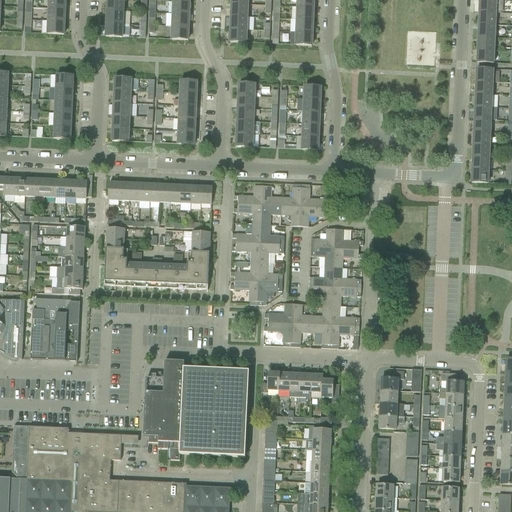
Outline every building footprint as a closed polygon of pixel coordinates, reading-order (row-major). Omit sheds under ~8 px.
[(48,0),(48,9),(65,10),(65,0),(48,0)] [(107,0),(107,12),(123,12),(123,0),(107,0)] [(313,0),(297,0),(297,8),(313,9),(313,0)] [(496,1),(480,0),(479,13),(495,14),(496,1)] [(173,2),(173,15),(189,15),(189,3),(173,2)] [(231,5),(231,17),(247,18),(247,6),(231,5)] [(313,9),(297,8),(297,20),(313,21),(313,9)] [(65,10),(48,9),(48,22),(64,22),(65,10)] [(107,12),(106,24),(122,25),(123,12),(107,12)] [(495,14),(479,13),(478,25),(495,26),(495,14)] [(173,15),(172,27),(188,28),(189,15),(173,15)] [(231,17),(230,30),(246,31),(247,18),(231,17)] [(297,20),(296,33),(312,34),(313,21),(297,20)] [(64,22),(48,22),(47,35),(64,35),(64,22)] [(122,25),(106,24),(106,37),(122,38),(122,25)] [(478,25),(478,38),(494,39),(495,26),(478,25)] [(188,28),(172,27),(171,40),(187,41),(188,28)] [(246,31),(230,30),(229,43),(246,44),(246,31)] [(312,34),(296,33),(295,46),(311,47),(312,34)] [(478,38),(477,51),(493,51),(494,39),(478,38)] [(493,51),(477,51),(477,64),(493,64),(493,51)] [(476,70),(476,83),(492,84),(493,70),(476,70)] [(57,76),(56,89),(72,90),(73,77),(57,76)] [(115,79),(114,92),(130,92),(131,79),(115,79)] [(180,82),(180,95),(196,95),(197,82),(180,82)] [(476,83),(475,95),(491,96),(492,84),(476,83)] [(239,84),(238,97),(254,98),(255,85),(239,84)] [(304,87),(304,100),(320,101),(320,88),(304,87)] [(72,90),(56,89),(55,101),(72,102),(72,90)] [(130,92),(114,92),(113,104),(130,105),(130,92)] [(196,95),(180,95),(179,107),(195,108),(196,95)] [(497,96),(491,96),(475,95),(475,108),(491,109),(497,109),(497,96)] [(238,97),(237,110),(253,110),(254,98),(238,97)] [(320,101),(304,100),(297,100),(297,112),(303,113),(319,113),(320,101)] [(72,102),(55,101),(55,114),(71,115),(72,102)] [(113,104),(113,117),(129,117),(130,105),(113,104)] [(195,108),(179,107),(179,120),(195,120),(195,108)] [(475,108),(474,120),(490,121),(491,109),(475,108)] [(253,110),(237,110),(237,122),(253,123),(253,110)] [(303,113),(303,125),(319,126),(319,113),(303,113)] [(71,115),(55,114),(54,126),(70,127),(71,115)] [(129,117),(113,117),(112,129),(128,130),(129,117)] [(195,120),(179,120),(178,132),(194,133),(195,120)] [(474,120),(474,133),(490,134),(490,127),(494,127),(495,121),(490,121),(474,120)] [(237,122),(236,135),(252,135),(253,123),(237,122)] [(319,126),(303,125),(302,138),(318,138),(319,126)] [(70,127),(54,126),(54,140),(70,140),(70,127)] [(128,130),(112,129),(112,142),(128,143),(128,130)] [(194,133),(178,132),(178,145),(194,146),(194,133)] [(490,134),(474,133),(473,145),(489,146),(490,134)] [(252,135),(236,135),(236,148),(252,148),(252,135)] [(285,137),(279,137),(278,150),(284,150),(302,151),(318,151),(318,138),(302,138),(297,137),(296,146),(284,145),(285,137)] [(473,145),(472,158),(489,159),(489,146),(473,145)] [(472,158),(472,170),(488,171),(489,159),(472,158)] [(488,171),(472,170),(471,184),(487,184),(488,171)] [(4,191),(3,196),(14,197),(15,179),(5,179),(4,191)] [(25,180),(15,179),(14,197),(24,197),(25,180)] [(25,180),(24,197),(35,198),(35,180),(25,180)] [(46,180),(35,180),(35,198),(45,198),(46,180)] [(56,181),(46,180),(45,198),(55,199),(56,181)] [(56,181),(55,199),(65,199),(66,181),(56,181)] [(76,182),(66,181),(65,199),(75,200),(76,182)] [(76,182),(75,200),(86,200),(86,198),(91,198),(92,189),(87,188),(87,182),(76,182)] [(119,202),(120,184),(109,183),(108,201),(119,202)] [(130,184),(120,184),(119,202),(129,202),(130,184)] [(140,185),(130,184),(129,202),(139,203),(140,185)] [(140,185),(139,203),(149,203),(150,185),(140,185)] [(161,186),(150,185),(149,203),(160,203),(161,186)] [(281,199),(281,208),(300,209),(301,186),(293,185),(293,189),(292,189),(292,199),(281,199)] [(161,186),(160,203),(170,204),(171,186),(161,186)] [(181,187),(171,186),(170,204),(180,204),(181,187)] [(310,186),(301,186),(300,209),(324,210),(325,205),(329,206),(329,201),(309,200),(310,189),(309,189),(310,186)] [(181,187),(180,204),(190,205),(191,187),(181,187)] [(201,187),(191,187),(190,205),(201,205),(201,187)] [(212,188),(201,187),(201,205),(211,206),(212,188)] [(261,207),(262,187),(254,187),(253,198),(234,197),(234,201),(238,201),(238,206),(261,207)] [(262,187),(261,207),(281,208),(281,199),(271,198),(271,188),(262,187)] [(261,207),(238,206),(237,210),(233,210),(233,214),(253,215),(252,226),(261,226),(261,207)] [(261,207),(261,226),(270,226),(270,216),(281,216),(281,208),(261,207)] [(281,208),(281,216),(286,217),(286,219),(289,222),(291,222),(290,228),(299,228),(300,209),(281,208)] [(324,210),(300,209),(299,228),(308,228),(309,218),(328,219),(328,214),(324,214),(324,210)] [(17,210),(13,213),(22,222),(23,222),(24,218),(23,218),(24,213),(20,213),(17,210)] [(49,224),(54,224),(54,219),(54,215),(50,215),(50,219),(44,219),(43,223),(49,224)] [(261,226),(252,226),(252,236),(232,235),(232,240),(236,240),(236,244),(260,245),(261,226)] [(270,226),(261,226),(260,245),(279,246),(279,242),(284,242),(284,237),(269,237),(270,226)] [(67,227),(67,238),(84,239),(85,228),(67,227)] [(107,229),(106,240),(124,241),(124,230),(107,229)] [(334,251),(335,231),(326,230),(326,241),(311,240),(310,249),(334,251)] [(335,231),(334,251),(358,252),(359,247),(363,247),(363,243),(343,242),(344,231),(335,231)] [(183,233),(183,243),(185,244),(192,244),(210,245),(210,234),(192,233),(183,233)] [(67,238),(66,248),(84,249),(84,239),(67,238)] [(106,240),(106,250),(123,251),(123,250),(124,241),(106,240)] [(185,244),(185,253),(188,253),(191,253),(191,254),(209,255),(210,245),(192,244),(185,244)] [(260,245),(236,244),(236,248),(231,248),(231,253),(251,254),(250,264),(259,264),(260,245)] [(260,245),(259,264),(268,265),(269,254),(283,255),(284,251),(279,251),(279,246),(260,245)] [(84,249),(66,248),(58,248),(58,258),(62,258),(83,259),(84,249)] [(334,251),(310,249),(310,258),(325,259),(324,269),(333,270),(334,251)] [(104,286),(104,287),(208,291),(209,270),(206,270),(206,265),(209,265),(209,255),(191,254),(191,253),(188,253),(187,264),(191,264),(191,269),(187,269),(187,270),(182,269),(173,269),(161,268),(152,268),(141,268),(132,267),(127,267),(123,266),(123,262),(127,262),(127,251),(123,250),(123,251),(106,250),(105,261),(108,261),(108,266),(105,266),(104,286)] [(358,252),(334,251),(333,270),(342,270),(342,259),(362,260),(362,256),(358,255),(358,252)] [(132,254),(132,263),(141,263),(141,254),(132,254)] [(174,255),(173,265),(182,265),(183,255),(174,255)] [(83,259),(62,258),(61,268),(83,270),(83,259)] [(259,264),(250,264),(250,274),(230,273),(230,278),(234,278),(234,283),(258,283),(259,264)] [(268,265),(259,264),(258,283),(277,285),(278,280),(282,280),(282,276),(268,275),(268,265)] [(83,270),(61,268),(57,268),(57,279),(83,280),(83,270)] [(333,270),(324,269),(324,279),(309,279),(309,288),(332,289),(333,270)] [(333,270),(332,289),(361,290),(361,281),(342,280),(342,270),(333,270)] [(83,280),(57,279),(56,289),(52,289),(52,295),(61,295),(62,289),(82,290),(83,280)] [(258,283),(234,283),(234,287),(230,286),(230,291),(249,292),(249,303),(249,307),(257,307),(258,283)] [(277,285),(258,283),(257,307),(264,307),(266,306),(266,303),(267,298),(273,298),(273,293),(282,293),(282,289),(277,289),(277,285)] [(332,289),(309,288),(308,296),(323,297),(323,307),(331,308),(332,289)] [(361,290),(332,289),(331,308),(340,308),(341,298),(360,299),(361,294),(360,294),(361,290)] [(11,301),(1,301),(0,301),(0,352),(11,360),(22,360),(25,301),(11,301)] [(34,320),(34,329),(31,329),(30,360),(77,363),(80,303),(34,301),(39,311),(32,310),(32,320),(34,320)] [(292,325),(293,305),(284,305),(284,316),(264,315),(264,320),(268,320),(268,324),(292,325)] [(293,305),(292,325),(311,326),(311,317),(301,317),(302,306),(293,305)] [(311,317),(311,326),(330,327),(331,308),(323,307),(322,318),(311,317)] [(331,308),(330,327),(359,328),(359,319),(340,318),(340,308),(331,308)] [(292,325),(268,324),(268,328),(264,328),(263,333),(283,333),(283,344),(283,348),(291,349),(292,325)] [(311,326),(292,325),(291,349),(300,349),(300,345),(301,334),(311,335),(311,326)] [(330,327),(311,326),(311,335),(321,335),(321,346),(321,350),(329,350),(330,327)] [(330,327),(329,350),(338,351),(338,347),(339,336),(359,337),(359,328),(330,327)] [(145,392),(143,437),(148,437),(148,444),(158,444),(158,442),(164,443),(163,450),(171,450),(170,461),(179,462),(180,455),(245,458),(245,446),(249,372),(193,370),(193,369),(184,369),(184,363),(164,362),(164,379),(151,379),(150,393),(145,392)] [(381,392),(397,393),(398,381),(404,381),(404,373),(389,372),(388,380),(381,379),(381,392)] [(278,392),(279,374),(268,373),(267,384),(262,384),(261,394),(267,394),(267,392),(278,392)] [(279,374),(278,392),(289,393),(290,374),(279,374)] [(290,374),(289,393),(289,398),(300,398),(301,375),(290,374)] [(439,390),(439,395),(463,396),(463,383),(456,383),(457,375),(441,374),(441,382),(447,383),(447,390),(439,390)] [(312,375),(301,375),(300,398),(306,399),(306,401),(310,401),(310,394),(311,394),(312,375)] [(312,375),(311,394),(321,394),(322,381),(323,376),(312,375)] [(321,394),(321,398),(332,399),(332,403),(338,403),(339,387),(333,386),(333,381),(322,381),(321,394)] [(420,393),(421,381),(411,381),(411,393),(420,393)] [(397,393),(381,392),(380,404),(397,405),(397,393)] [(463,396),(439,395),(439,400),(446,400),(446,408),(462,409),(463,396)] [(380,412),(380,417),(396,418),(403,418),(404,406),(397,405),(380,404),(380,412)] [(462,416),(462,409),(446,408),(439,408),(438,420),(445,420),(461,421),(462,416)] [(511,410),(504,411),(503,423),(511,423),(511,410)] [(396,418),(380,417),(379,430),(395,431),(396,424),(404,425),(404,418),(403,418),(396,418)] [(445,420),(445,433),(461,434),(461,421),(445,420)] [(511,423),(503,423),(503,435),(511,435),(511,423)] [(0,478),(0,511),(228,511),(229,509),(229,503),(230,489),(186,487),(186,485),(172,484),(157,483),(110,481),(110,477),(110,465),(111,461),(117,461),(120,462),(121,444),(92,443),(82,442),(82,445),(73,444),(68,444),(68,434),(68,430),(69,429),(14,427),(14,429),(13,448),(13,456),(12,473),(16,477),(20,477),(20,479),(0,478)] [(309,427),(308,441),(331,442),(331,431),(315,430),(315,428),(309,427)] [(265,428),(265,439),(276,439),(277,428),(265,428)] [(437,438),(437,444),(460,446),(461,434),(445,433),(444,439),(437,438)] [(511,435),(503,435),(502,448),(511,448),(511,435)] [(265,439),(264,450),(276,450),(276,439),(265,439)] [(331,442),(308,441),(306,441),(305,451),(312,452),(330,453),(331,442)] [(460,446),(437,444),(436,451),(444,451),(444,458),(460,458),(460,446)] [(511,448),(502,448),(502,460),(511,460),(511,448)] [(264,450),(264,460),(275,461),(276,450),(264,450)] [(312,452),(312,463),(330,464),(330,453),(312,452)] [(444,458),(443,465),(439,465),(439,470),(443,470),(459,471),(460,458),(444,458)] [(264,460),(263,471),(275,472),(275,461),(264,460)] [(511,460),(502,460),(501,473),(511,473),(511,460)] [(306,473),(311,473),(329,474),(330,464),(312,463),(306,463),(306,473)] [(459,471),(443,470),(442,483),(459,484),(459,471)] [(263,471),(263,482),(274,482),(275,472),(263,471)] [(311,473),(311,484),(329,485),(329,474),(311,473)] [(511,473),(501,473),(501,485),(511,485),(511,473)] [(263,482),(262,493),(274,493),(274,482),(263,482)] [(305,484),(304,495),(310,495),(328,496),(329,485),(311,484),(305,484)] [(377,486),(376,498),(392,499),(393,487),(377,486)] [(442,489),(442,502),(458,503),(458,489),(442,489)] [(262,493),(262,504),(273,504),(274,493),(262,493)] [(328,496),(310,495),(304,495),(304,506),(328,507),(328,496)] [(392,499),(376,498),(375,511),(392,511),(392,499)] [(442,502),(441,511),(457,511),(458,503),(442,502)]
